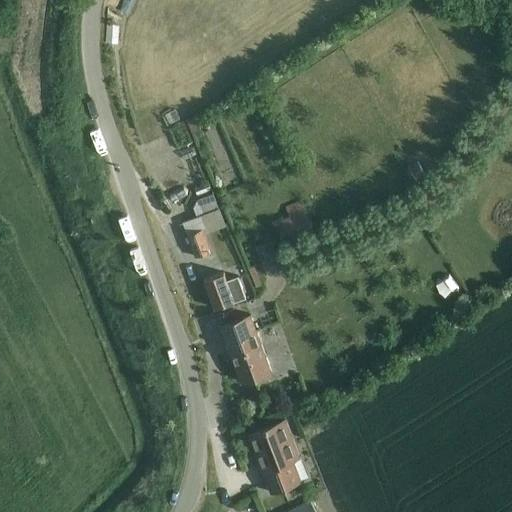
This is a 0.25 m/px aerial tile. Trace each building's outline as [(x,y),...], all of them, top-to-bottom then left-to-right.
[(117,42),(118,25),(106,25),(105,42),(117,42)] [(165,116),(177,150),(193,144),(182,110),(165,116)] [(194,117),(186,121),(192,132),(200,128),(194,117)] [(418,162),(409,168),(419,183),(428,177),(418,162)] [(199,200),(194,208),(198,217),(201,216),(219,209),(214,194),(199,200)] [(305,209),(276,222),(284,238),(312,225),(305,209)] [(211,252),(204,234),(203,229),(206,228),(201,216),(198,217),(183,222),(196,257),(211,252)] [(224,272),(204,280),(214,308),(246,297),(238,276),(226,280),(224,272)] [(250,314),(220,324),(240,382),(270,372),(250,314)] [(261,470),(262,470),(271,492),(301,481),(292,458),(299,456),(285,419),(247,433),(261,470)] [(316,511),(311,501),(290,511),(316,511)]
